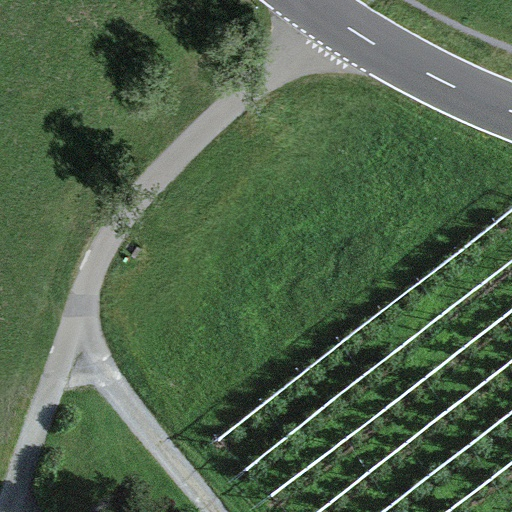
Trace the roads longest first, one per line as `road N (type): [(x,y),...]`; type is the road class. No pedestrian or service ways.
road 1 (residential): [(9,511),(94,267),(144,194),(332,17)]
road 2 (track): [(226,511),(74,333)]
road 3 (tertiary): [(511,109),(407,65),(332,17)]
